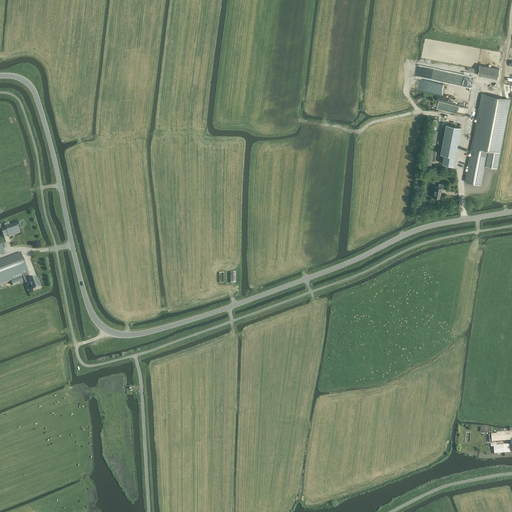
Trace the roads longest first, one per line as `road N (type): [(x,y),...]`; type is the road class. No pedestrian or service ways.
road 1 (tertiary): [(511,213),(423,228),(236,305),(118,335),(89,307),(34,91),(22,79),(0,76)]
road 2 (track): [(183,0),(180,113),(210,284),(229,291),(236,305)]
road 3 (track): [(469,120),(478,79),(500,84),(511,15)]
